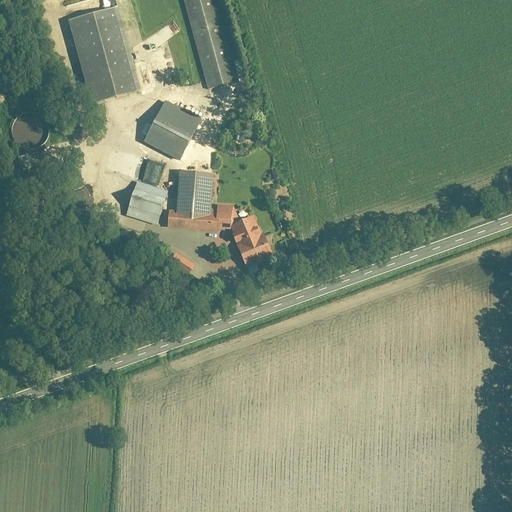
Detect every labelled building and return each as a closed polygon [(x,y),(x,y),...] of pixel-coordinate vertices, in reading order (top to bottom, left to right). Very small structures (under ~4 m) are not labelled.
[(215,0),(181,0),(207,92),(238,83),(215,0)] [(71,22),(92,108),(142,95),(121,10),(71,22)] [(163,106),(145,146),(183,163),(201,122),(163,106)] [(14,126),(12,136),(16,147),(24,153),(37,153),(46,148),(50,140),(50,130),(43,119),(32,115),(20,119),(14,126)] [(168,174),(155,169),(152,178),(165,183),(168,174)] [(178,229),(231,232),(249,273),(274,262),(255,221),(238,229),(239,216),(214,214),(216,174),(181,172),(178,229)] [(140,186),(129,217),(157,228),(168,197),(140,186)] [(196,270),(177,258),(170,268),(189,280),(196,270)]
